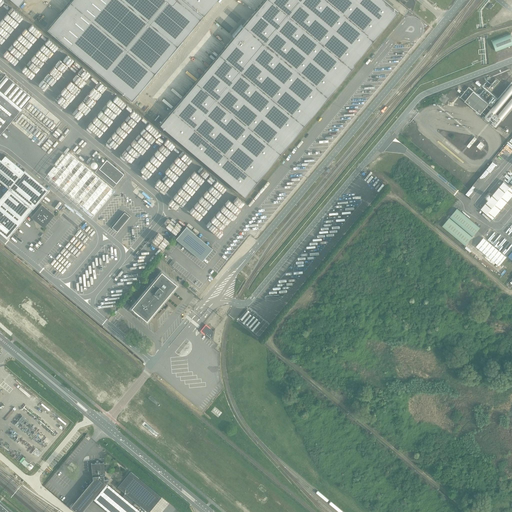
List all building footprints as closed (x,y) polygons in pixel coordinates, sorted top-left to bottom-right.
[(72,0),(47,30),(131,101),(202,17),(216,0),(72,0)] [(215,59),(160,125),(244,196),(326,98),(398,12),(383,0),(264,0),(241,28),(222,50),(214,58),(215,59)] [(511,37),(511,34),(492,41),(496,52),(511,45),(511,37)] [(0,134),(4,130),(8,125),(32,97),(5,74),(0,80),(0,134)] [(469,87),(460,98),(480,114),(489,104),(469,87)] [(114,192),(66,152),(44,178),(91,219),(114,192)] [(0,158),(0,181),(8,188),(9,188),(33,208),(49,190),(48,189),(24,169),(23,171),(4,156),(1,159),(0,158)] [(106,159),(95,171),(113,186),(124,174),(106,159)] [(511,188),(504,181),(480,209),(493,219),(511,196),(511,188)] [(8,188),(0,198),(0,214),(16,228),(33,208),(9,188),(8,188)] [(53,214),(42,204),(32,216),(43,226),(53,214)] [(480,228),(457,209),(450,217),(473,237),(480,228)] [(112,227),(117,232),(129,217),(124,212),(112,227)] [(0,214),(0,233),(7,239),(16,228),(0,214)] [(472,237),(449,218),(442,226),(465,246),(472,237)] [(202,260),(213,247),(186,226),(176,238),(202,260)] [(505,258),(482,239),(475,247),(498,267),(505,258)] [(163,301),(172,290),(174,287),(175,286),(176,285),(161,272),(160,273),(160,274),(159,275),(158,276),(157,278),(147,289),(146,290),(142,296),(137,301),(136,302),(132,307),(131,308),(146,321),(148,319),(152,314),(157,308),(162,303),(163,301)] [(206,326),(201,331),(211,339),(212,338),(213,332),(206,326)] [(107,483),(106,484),(106,483),(110,478),(104,479),(104,475),(105,475),(104,462),(99,463),(96,463),(91,463),(92,476),(93,476),(93,480),(92,480),(91,481),(72,504),(70,506),(76,511),(81,511),(82,511),(93,498),(93,499),(109,511),(137,511),(139,510),(107,483)] [(130,471),(117,487),(147,511),(148,511),(161,497),(130,471)]
